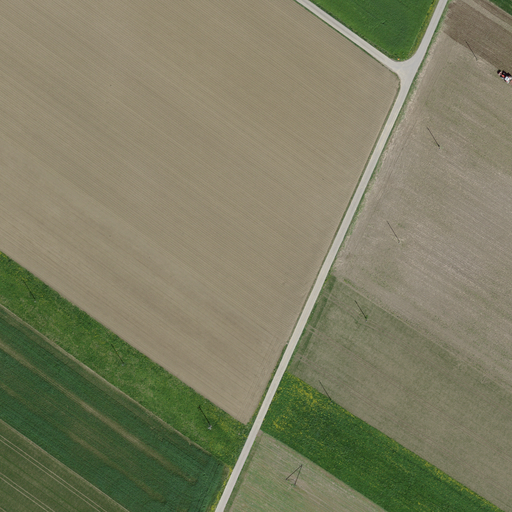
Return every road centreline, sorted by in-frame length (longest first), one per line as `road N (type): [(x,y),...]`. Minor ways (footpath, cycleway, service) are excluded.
road 1 (track): [(218,511),(441,0)]
road 2 (track): [(409,72),(308,0)]
